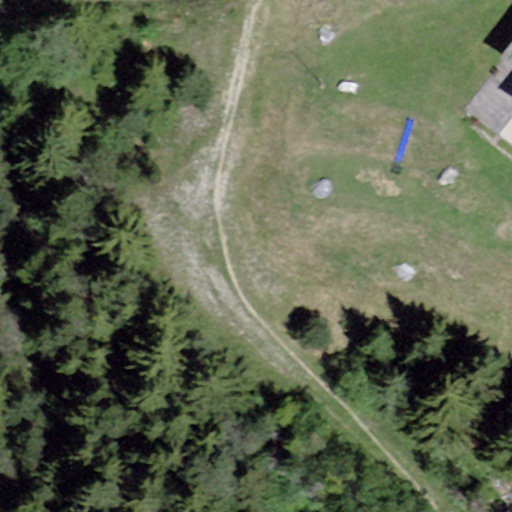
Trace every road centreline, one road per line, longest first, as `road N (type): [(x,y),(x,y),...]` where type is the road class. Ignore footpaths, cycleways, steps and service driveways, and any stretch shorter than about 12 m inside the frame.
road 1 (track): [(437,511),(223,294),(208,221),(239,0)]
road 2 (track): [(173,0),(0,14)]
